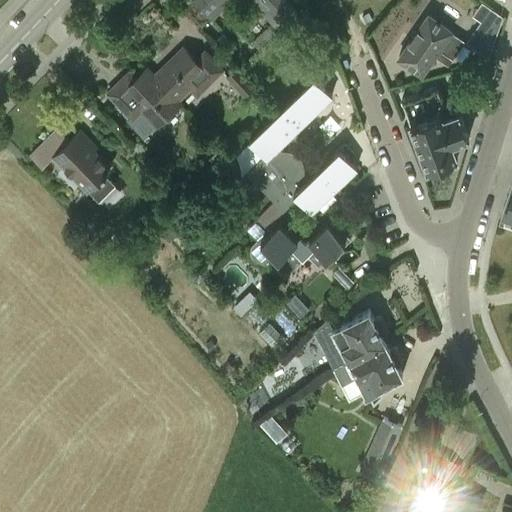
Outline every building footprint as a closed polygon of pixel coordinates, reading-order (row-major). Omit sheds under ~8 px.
[(193,0),(211,18),(229,0),(253,0),(277,25),(296,7),(289,0),(193,0)] [(478,21),(495,33),(500,17),(487,7),(478,21)] [(368,12),(362,15),(366,21),(371,19),(368,12)] [(440,62),(433,57),(435,54),(449,64),(465,41),(450,31),(452,29),(429,13),(400,56),(422,72),(424,69),(432,74),(440,62)] [(261,48),(278,31),(269,23),(253,39),(261,48)] [(184,46),(154,75),(178,99),(191,86),(198,93),(223,69),(206,51),(197,60),(184,46)] [(275,198),(285,207),(298,195),(312,209),(358,165),(351,157),(352,151),(344,143),(341,146),(309,177),(305,174),(305,170),(304,165),(303,160),(300,155),(296,152),(292,150),(286,149),(281,149),(278,146),(333,93),(322,82),(340,64),(336,53),(315,74),(250,137),(265,153),(248,171),(274,198),(266,205),(275,198)] [(465,66),(468,76),(483,71),(480,61),(465,66)] [(245,94),(254,85),(235,65),(226,74),(245,94)] [(180,102),(178,99),(154,75),(147,67),(125,88),(119,82),(108,93),(128,113),(125,116),(144,135),(155,123),(157,125),(180,102)] [(402,98),(427,169),(458,158),(452,142),(470,136),(461,111),(456,112),(451,96),(445,98),(440,84),(402,98)] [(54,154),(88,189),(100,200),(116,183),(105,172),(110,167),(93,150),(96,147),(79,130),(68,141),(56,129),(31,154),(42,166),(54,154)] [(218,168),(231,155),(222,145),(209,159),(218,168)] [(511,179),(498,222),(511,226),(511,179)] [(285,275),(303,258),(290,245),(298,238),(276,216),(285,207),(275,198),(266,205),(258,213),(259,215),(247,229),(257,238),(255,240),(254,242),(252,245),(252,247),(251,250),(252,253),(252,256),(253,258),(255,260),(257,262),(259,264),(262,265),(264,265),(267,266),(270,265),(272,265),(274,264),(285,275)] [(298,238),(290,245),(303,258),(308,253),(319,265),(340,244),(343,247),(351,238),(343,230),(341,232),(329,219),(306,241),(301,235),(298,238)] [(171,222),(161,231),(169,240),(180,230),(171,222)] [(339,266),(334,272),(335,273),(347,285),(353,280),(340,268),(339,266)] [(351,359),(387,341),(370,308),(335,326),(329,315),(314,329),(329,358),(334,367),(351,359)] [(387,341),(351,359),(367,392),(369,391),(375,402),(383,394),(379,386),(403,374),(387,341)] [(386,464),(400,432),(382,424),(369,455),(386,464)] [(415,474),(408,485),(401,495),(408,501),(399,511),(424,511),(440,491),(415,474)] [(476,511),(482,497),(474,494),(475,492),(469,490),(468,492),(454,487),(444,511),(476,511)]
